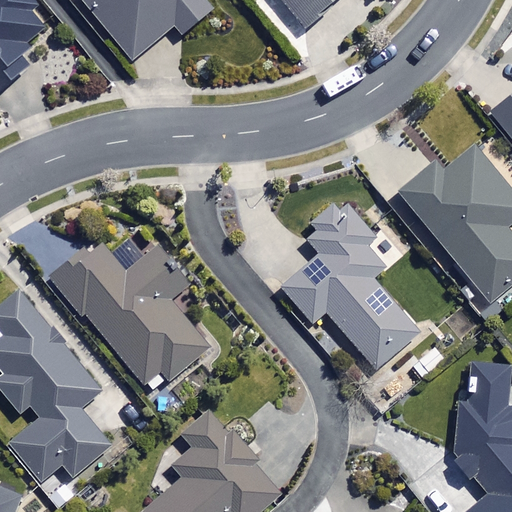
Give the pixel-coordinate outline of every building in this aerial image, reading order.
[(0,0),(0,88),(29,65),(18,50),(44,29),(27,7),(35,1),(34,0),(0,0)] [(81,0),(130,60),(173,25),(179,33),(212,6),(207,0),(81,0)] [(280,0),(300,24),(329,0),(280,0)] [(511,92),(489,111),(511,138),(511,92)] [(511,219),(511,193),(472,144),(441,169),(435,161),(398,191),(488,302),(511,281),(511,236),(504,226),(511,219)] [(373,235),(346,202),(337,210),(332,204),(308,224),(313,230),(304,237),(320,255),(281,287),(311,323),(326,310),(374,369),(417,333),(371,276),(384,266),(364,243),(373,235)] [(125,270),(97,239),(53,279),(155,393),(209,344),(168,299),(188,281),(154,244),(125,270)] [(102,390),(18,290),(0,305),(0,369),(4,374),(0,377),(0,388),(20,412),(29,404),(40,417),(9,443),(41,480),(61,463),(72,476),(110,445),(80,409),(102,390)] [(511,511),(511,407),(506,407),(507,365),(464,364),(463,406),(451,406),(450,457),(456,464),(449,470),(462,486),(469,481),(483,497),(464,511),(511,511)] [(257,459),(211,402),(178,429),(192,447),(171,464),(181,477),(138,511),(254,511),(279,492),(254,462),(257,459)] [(0,511),(16,511),(25,493),(0,482),(0,511)]
